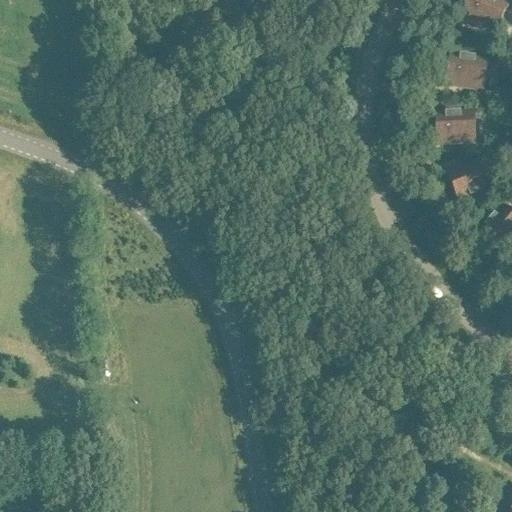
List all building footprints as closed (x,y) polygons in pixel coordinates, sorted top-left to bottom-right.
[(467,0),(459,21),(497,36),(509,4),(499,0),(467,0)] [(122,4),(123,22),(124,42),(151,40),(150,20),(150,14),(139,14),(139,3),(122,4)] [(445,87),(484,94),(489,60),(450,53),(445,87)] [(437,148),(476,146),(474,111),(435,113),(437,148)] [(484,158),(445,174),(459,207),(498,190),(484,158)] [(501,257),(511,244),(511,213),(503,205),(476,235),(501,257)]
